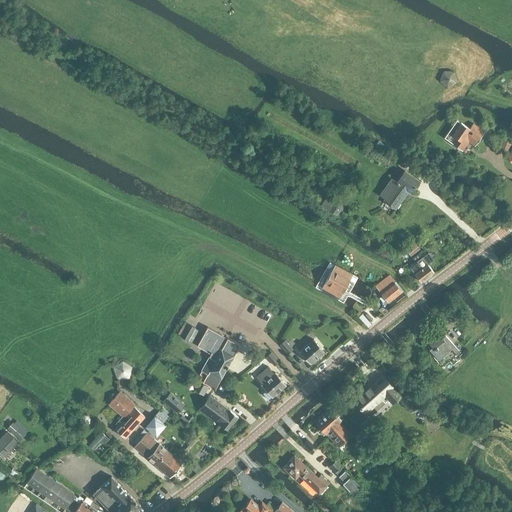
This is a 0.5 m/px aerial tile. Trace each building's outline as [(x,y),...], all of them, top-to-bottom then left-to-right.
[(294,121),(298,115),(288,109),(285,115),(294,121)] [(470,129),(461,123),(452,135),(455,137),(451,143),(462,151),(468,142),(475,146),(484,132),(473,124),(470,129)] [(381,154),(385,148),(377,142),(373,149),(381,154)] [(366,157),(370,150),(365,147),(361,154),(366,157)] [(411,193),(419,181),(405,171),(396,183),(391,179),(378,196),(384,201),(383,203),(394,210),(408,191),(411,193)] [(334,217),(341,207),(327,198),(321,208),(334,217)] [(410,257),(419,250),(414,243),(405,250),(410,257)] [(416,263),(410,267),(421,282),(433,272),(428,265),(433,260),(428,253),(422,257),(419,253),(412,259),(416,263)] [(340,297),(352,275),(335,265),(323,287),(340,297)] [(388,302),(402,292),(389,275),(375,285),(381,293),(388,302)] [(192,343),(199,331),(195,329),(195,328),(187,324),(180,337),(192,343)] [(240,345),(207,327),(197,346),(211,353),(199,374),(205,377),(202,381),(215,389),(240,345)] [(443,337),(438,332),(427,341),(432,347),(429,349),(438,360),(451,348),(457,355),(461,352),(445,335),(443,337)] [(310,364),(324,351),(313,339),(299,351),(310,364)] [(288,353),(293,349),(285,340),(280,344),(288,353)] [(274,365),(279,361),(271,352),(266,356),(274,365)] [(123,362),(114,369),(118,378),(128,377),(131,367),(123,362)] [(274,373),(268,366),(256,377),(262,383),(261,384),(266,391),(263,393),(268,399),(271,396),(272,397),(286,385),(275,372),(274,373)] [(404,392),(391,377),(384,382),(380,378),(359,397),(369,408),(389,391),(397,399),(404,392)] [(406,394),(402,398),(413,410),(417,407),(422,402),(411,390),(406,394)] [(126,438),(146,415),(134,405),(136,404),(121,391),(109,405),(123,416),(116,424),(118,425),(115,429),(126,438)] [(178,413),(185,405),(171,392),(163,401),(178,413)] [(228,430),(238,417),(213,398),(203,411),(228,430)] [(166,419),(171,412),(163,405),(158,412),(166,419)] [(352,435),(340,422),(340,421),(330,410),(316,424),(326,434),(338,447),(352,435)] [(442,419),(446,423),(453,418),(448,413),(442,419)] [(369,432),(378,424),(370,416),(362,423),(369,432)] [(20,440),(26,434),(13,422),(7,428),(20,440)] [(147,458),(159,444),(144,430),(134,442),(137,444),(134,447),(147,458)] [(0,453),(5,458),(18,443),(6,431),(0,437),(0,453)] [(101,432),(89,445),(93,449),(101,441),(104,444),(109,439),(101,432)] [(64,448),(69,444),(63,437),(58,441),(64,448)] [(170,477),(182,463),(180,461),(172,455),(159,444),(147,458),(170,477)] [(180,461),(184,455),(178,450),(172,455),(180,461)] [(318,478),(294,456),(283,468),(295,479),(299,475),(319,494),(329,483),(320,475),(318,478)] [(336,472),(342,466),(336,460),(330,466),(336,472)] [(82,501),(74,496),(74,495),(36,469),(27,483),(65,509),(66,508),(71,511),(99,511),(83,500),(82,501)] [(362,486),(346,469),(339,476),(345,481),(343,483),(350,490),(349,488),(360,485),(361,486),(362,486)] [(130,496),(111,477),(93,494),(111,511),(133,511),(140,505),(130,495),(130,496)] [(273,511),(275,511),(276,511),(293,511),(294,511),(282,502),(278,507),(270,501),(266,506),(262,503),(258,507),(251,500),(239,511),(273,511)]
